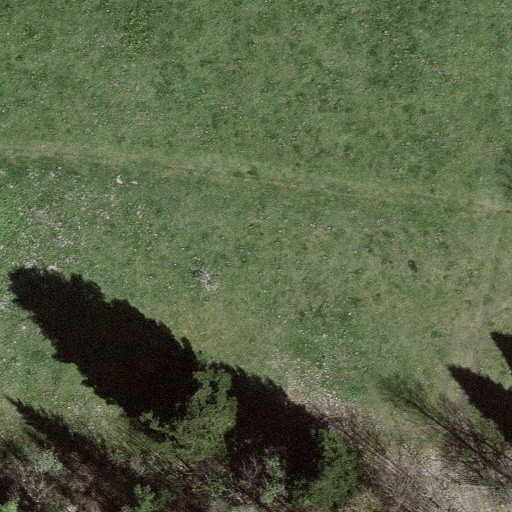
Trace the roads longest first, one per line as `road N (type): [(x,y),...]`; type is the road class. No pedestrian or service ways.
road 1 (track): [(0,165),(511,196)]
road 2 (track): [(368,182),(461,447)]
